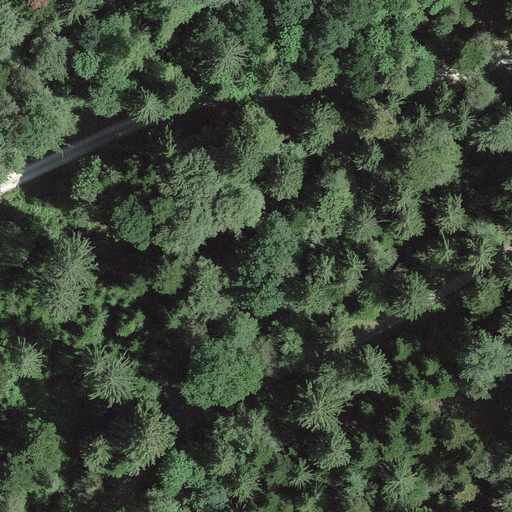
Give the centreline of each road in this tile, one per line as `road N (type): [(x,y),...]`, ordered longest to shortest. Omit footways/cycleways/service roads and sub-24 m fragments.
road 1 (track): [(511,46),(209,121),(0,203)]
road 2 (track): [(511,255),(389,334),(222,409),(122,511)]
